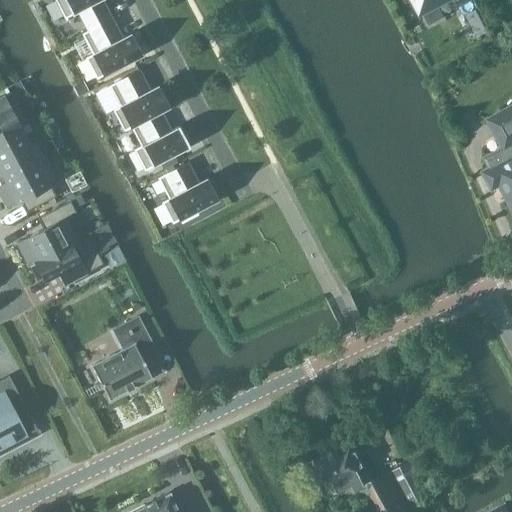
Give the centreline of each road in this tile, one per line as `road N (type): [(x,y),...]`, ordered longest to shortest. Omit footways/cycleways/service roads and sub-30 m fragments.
road 1 (tertiary): [(3,511),(511,273)]
road 2 (residential): [(143,0),(243,187)]
